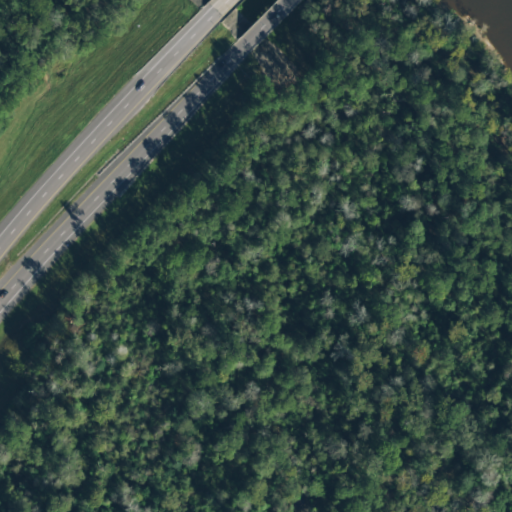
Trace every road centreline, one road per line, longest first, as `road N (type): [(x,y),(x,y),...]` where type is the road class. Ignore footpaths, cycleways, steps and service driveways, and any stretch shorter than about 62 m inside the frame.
road 1 (trunk): [(0,302),(235,54)]
road 2 (trunk): [(208,20),(0,238)]
